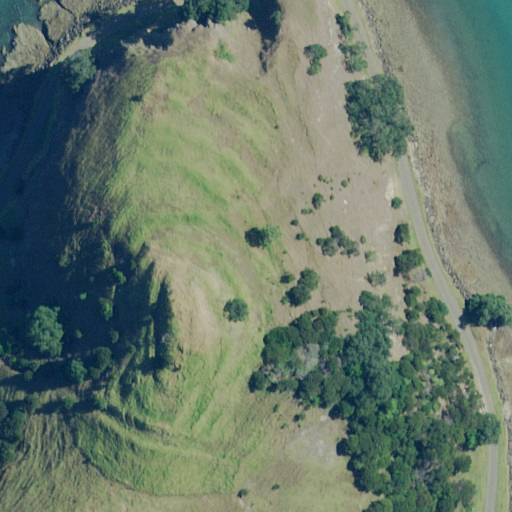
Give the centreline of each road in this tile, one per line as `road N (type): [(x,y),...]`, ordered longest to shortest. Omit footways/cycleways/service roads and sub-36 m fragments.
road 1 (unclassified): [(343,0),(383,74),(465,290),(499,438),(493,511)]
road 2 (unclassified): [(0,180),(89,51),(187,0)]
